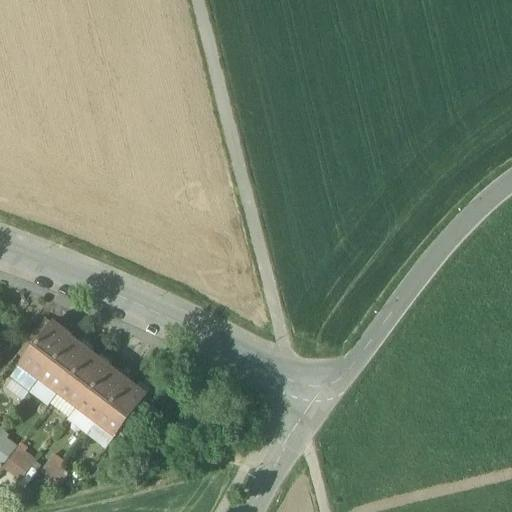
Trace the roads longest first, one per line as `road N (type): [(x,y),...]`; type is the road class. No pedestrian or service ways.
road 1 (unclassified): [(302,386),(0,247)]
road 2 (unclassified): [(511,179),(425,267),(335,384),(302,386)]
road 3 (unclassified): [(249,511),(298,420),(302,386)]
